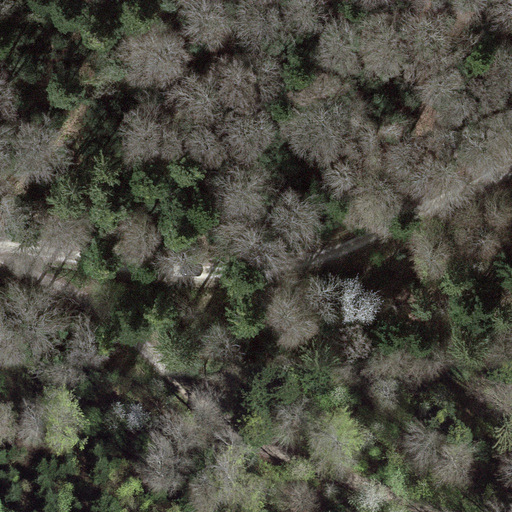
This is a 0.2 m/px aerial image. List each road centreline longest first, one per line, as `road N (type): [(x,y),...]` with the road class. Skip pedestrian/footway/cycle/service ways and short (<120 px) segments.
road 1 (track): [(0,250),(186,273),(256,270),(321,255),(511,165)]
road 2 (track): [(0,254),(130,338),(219,414),(282,450),(431,511)]
